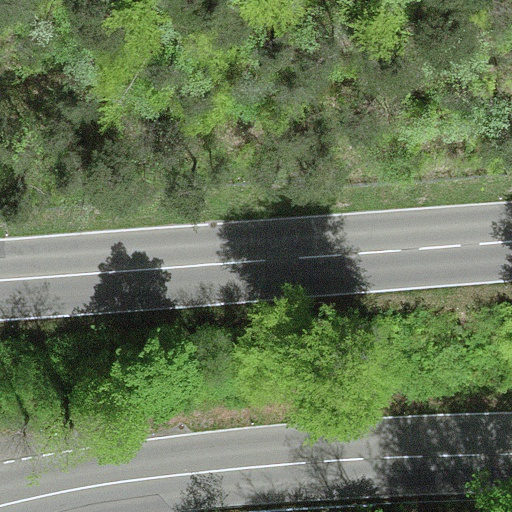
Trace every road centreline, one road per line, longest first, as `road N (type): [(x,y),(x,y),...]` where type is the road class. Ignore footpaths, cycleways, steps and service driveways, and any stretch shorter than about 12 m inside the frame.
road 1 (primary): [(511,452),(203,469),(0,503)]
road 2 (primary): [(0,277),(511,239)]
